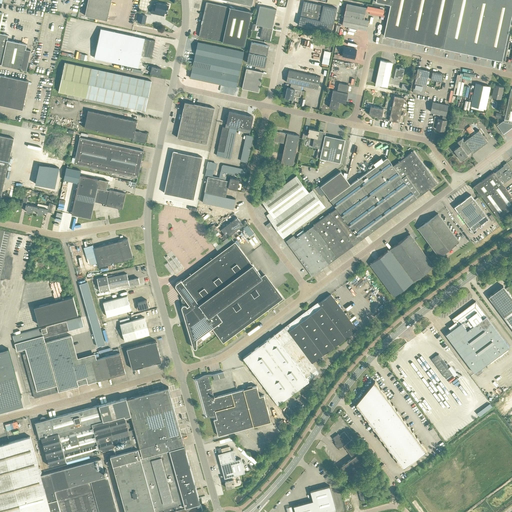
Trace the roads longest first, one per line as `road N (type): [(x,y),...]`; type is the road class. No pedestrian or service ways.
road 1 (tertiary): [(511,246),(370,358),(270,491)]
road 2 (residential): [(511,75),(374,46),(353,123)]
road 3 (residential): [(309,292),(250,210),(267,106)]
road 4 (residential): [(460,181),(309,292)]
road 5 (residential): [(179,370),(0,419)]
road 6 (residential): [(309,292),(224,356),(179,370)]
road 7 (unclassified): [(179,370),(151,269),(147,222)]
road 8 (residential): [(0,222),(63,235),(147,222)]
road 9 (unclassified): [(147,222),(173,85)]
road 10 (unclassified): [(215,503),(179,370)]
road 11 (residential): [(353,123),(429,142),(460,181)]
